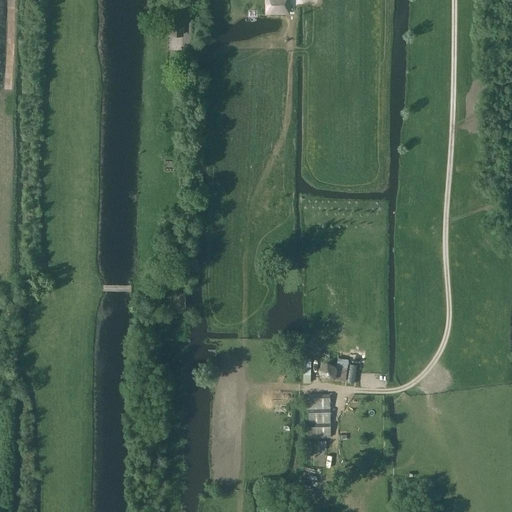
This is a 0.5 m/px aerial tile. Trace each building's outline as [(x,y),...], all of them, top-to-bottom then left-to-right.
[(267,0),(268,3),(276,3),(275,11),(288,11),(287,0),(267,0)] [(182,37),(183,4),(169,4),(168,37),(182,37)] [(302,376),(310,376),(310,360),(302,359),(302,376)] [(344,383),(348,361),(338,359),(333,381),(344,383)] [(336,368),(325,362),(316,370),(321,381),(333,380),(336,368)] [(353,386),(357,366),(351,365),(347,384),(353,386)] [(331,437),(330,394),(302,395),(303,408),(309,408),(310,438),(331,437)] [(317,449),(326,449),(325,441),(317,441),(317,449)]
